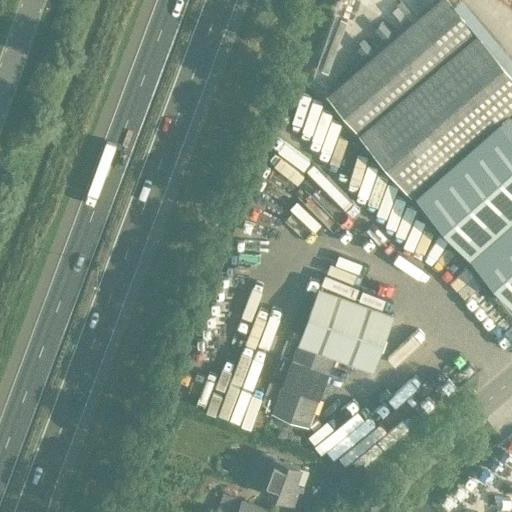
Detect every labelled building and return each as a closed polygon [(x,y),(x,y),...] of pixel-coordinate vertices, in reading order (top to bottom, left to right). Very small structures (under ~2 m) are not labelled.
[(511,133),(498,118),(511,105),(511,72),(449,0),(434,0),(326,93),(411,192),(416,187),(511,299),(511,133)] [(508,23),(511,16),(511,0),(506,0),(496,15),(508,23)] [(265,185),(255,193),(282,221),(289,215),(281,206),(308,180),(285,156),(260,180),(265,185)] [(380,331),(388,309),(318,284),(297,343),(272,412),(307,425),(332,354),(350,361),(367,367),(380,331)] [(201,403),(165,504),(187,511),(263,511),(291,435),(201,403)] [(511,495),(511,482),(495,464),(488,470),(511,495)]
